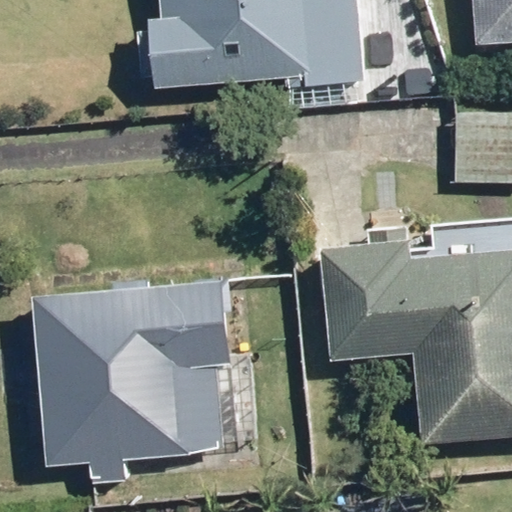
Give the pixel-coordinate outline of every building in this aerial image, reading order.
[(358,86),(347,0),(146,0),(150,29),(130,31),(138,101),(274,86),(275,96),(358,86)] [(511,0),(462,0),(468,53),(511,48),(511,0)] [(511,114),(446,114),(445,188),(511,189),(511,114)] [(393,252),(310,255),(318,365),(407,358),(414,450),(511,443),(511,260),(394,264),(393,252)] [(215,288),(20,307),(37,473),(83,468),(85,492),(125,488),(123,466),(211,457),(203,373),(223,371),(215,288)]
